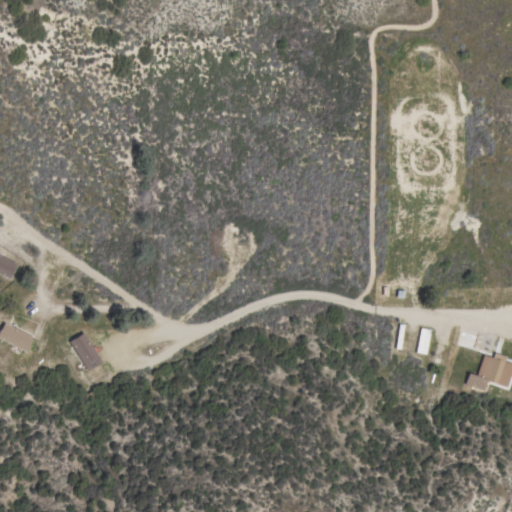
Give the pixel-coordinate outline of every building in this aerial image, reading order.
[(8,278),(0,274),(0,256),(15,264),(8,278)] [(0,328),(3,322),(32,338),(25,352),(0,339),(0,328)] [(402,325),(399,349),(394,348),(397,324),(402,325)] [(429,329),(424,354),(414,352),(419,327),(429,329)] [(86,371),(68,342),(83,332),(102,361),(95,365),(86,371)] [(511,366),(505,387),(488,381),(486,386),(484,386),(483,390),(464,384),(467,373),(475,376),(482,354),(491,357),(493,352),(505,356),(503,361),(511,363),(511,366)]
